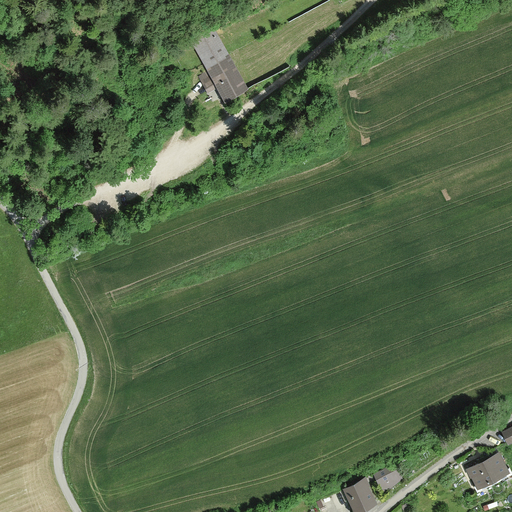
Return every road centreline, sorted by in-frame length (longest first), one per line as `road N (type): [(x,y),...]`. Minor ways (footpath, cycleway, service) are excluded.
road 1 (track): [(26,236),(184,154),(372,0)]
road 2 (unclassified): [(76,511),(59,476),(58,448),(78,392),(79,343),(18,220),(0,200)]
road 3 (residential): [(379,511),(511,420)]
